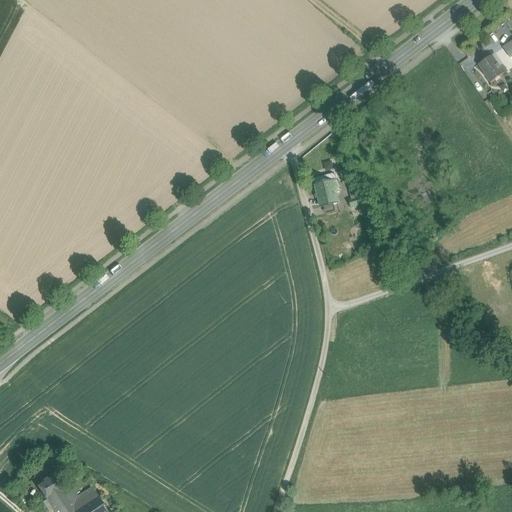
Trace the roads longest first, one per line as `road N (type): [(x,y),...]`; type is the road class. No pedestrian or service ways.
road 1 (unclassified): [(278,511),(315,390),(328,308),(284,146)]
road 2 (primary): [(0,364),(284,146)]
road 3 (primary): [(284,146),(475,0)]
